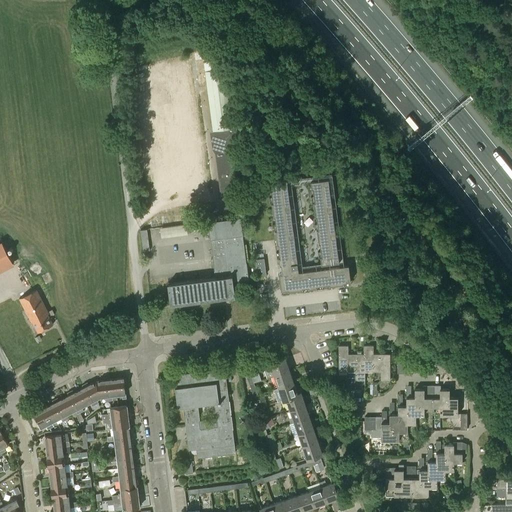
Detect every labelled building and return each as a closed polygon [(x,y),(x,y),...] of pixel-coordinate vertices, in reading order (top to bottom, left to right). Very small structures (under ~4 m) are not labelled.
[(216,56),(213,57),(203,58),(204,70),(212,130),(215,148),(223,208),(240,206),(234,156),(239,156),(238,146),(235,127),(227,67),(216,56)] [(328,179),(311,181),(312,189),(313,188),(315,202),(313,202),(315,216),(317,216),(318,229),(317,229),(319,243),(320,243),(322,256),(320,256),(321,264),(339,262),(328,179)] [(289,289),(289,290),(303,289),(303,287),(309,286),(309,288),(316,287),(316,285),(329,284),(330,285),(344,283),(344,282),(350,281),(348,265),(298,271),(287,180),(269,182),(270,190),(272,189),(273,202),(272,202),(273,217),(275,217),(277,230),(275,230),(277,244),(279,244),(280,257),(279,257),(280,265),(281,265),(282,273),(279,274),(280,285),(281,290),(289,289)] [(215,277),(168,283),(170,305),(235,296),(233,281),(248,279),(246,262),(242,234),(243,234),(240,217),(208,221),(215,277)] [(143,251),(148,250),(150,250),(147,229),(140,230),(143,251)] [(256,275),(266,274),(264,258),(254,259),(256,275)] [(52,309),(47,311),(36,290),(19,298),(31,322),(32,321),(38,332),(53,324),(49,317),(51,315),(54,321),(57,320),(52,309)] [(356,363),(356,354),(348,354),(348,345),(338,345),(339,372),(347,372),(347,363),(356,363)] [(381,363),(381,354),(373,354),(373,345),(364,345),(364,354),(364,372),(365,372),(372,372),(372,363),(381,363)] [(364,354),(356,354),(356,363),(347,363),(347,372),(355,372),(355,380),(365,380),(365,372),(364,372),(364,354)] [(372,363),(372,372),(380,372),(380,380),(390,380),(390,354),(381,354),(381,363),(372,363)] [(289,370),(285,358),(263,366),(267,378),(274,376),(289,370)] [(197,457),(235,452),(225,368),(174,375),(176,387),(175,387),(178,408),(183,407),(189,450),(196,449),(197,457)] [(293,382),(289,370),(274,376),(278,387),(293,382)] [(104,380),(95,381),(100,397),(105,396),(106,400),(109,400),(107,377),(104,377),(104,380)] [(110,377),(107,377),(109,400),(112,399),(112,395),(117,394),(115,378),(110,379),(110,377)] [(125,377),(115,378),(117,394),(122,394),(123,398),(126,397),(124,383),(126,383),(125,377)] [(87,382),(85,384),(95,404),(98,402),(96,399),(100,397),(95,381),(89,384),(87,382)] [(298,394),(293,382),(278,387),(283,399),(286,398),(298,394)] [(249,384),(254,396),(258,395),(254,383),(249,384)] [(83,387),(78,390),(86,404),(91,402),(93,405),(95,404),(85,384),(82,385),(83,387)] [(432,407),(440,407),(449,406),(449,397),(449,389),(440,389),(440,385),(434,385),(434,397),(432,397),(432,407)] [(432,407),(432,397),(429,397),(424,397),(424,389),(423,389),(415,389),(415,397),(415,407),(424,407),(432,407)] [(72,390),(70,391),(80,412),(83,410),(81,406),(86,404),(78,390),(74,392),(72,390)] [(68,395),(63,397),(71,412),(76,409),(78,413),(80,412),(70,391),(67,393),(68,395)] [(301,393),(298,394),(286,398),(290,410),(305,405),(301,393)] [(58,398),(55,399),(65,420),(68,418),(66,414),(71,412),(63,397),(59,400),(58,398)] [(407,415),(416,415),(424,415),(424,407),(415,407),(415,397),(406,397),(406,406),(407,415)] [(458,397),(449,397),(449,406),(440,407),(440,415),(458,415),(458,397)] [(53,402),(48,405),(56,419),(60,417),(62,421),(65,420),(55,399),(52,400),(53,402)] [(43,405),(40,407),(50,427),(53,426),(51,422),(56,419),(48,405),(44,407),(43,405)] [(102,415),(103,419),(128,416),(127,405),(110,407),(111,412),(108,412),(108,414),(102,415)] [(305,405),(290,410),(294,422),(309,417),(305,405)] [(398,406),(398,414),(398,423),(407,424),(416,424),(416,415),(407,415),(406,406),(398,406)] [(38,410),(33,413),(40,427),(45,425),(47,429),(50,427),(40,407),(37,408),(38,410)] [(407,432),(407,424),(398,423),(398,414),(389,414),(389,422),(390,432),(399,432),(407,432)] [(87,424),(97,422),(95,415),(87,420),(87,424)] [(130,426),(128,416),(103,419),(103,423),(105,423),(106,429),(113,428),(130,426)] [(376,429),(370,429),(365,429),(365,434),(371,434),(371,437),(381,437),(381,440),(399,441),(399,432),(390,432),(389,422),(382,422),(382,416),(375,416),(376,429)] [(314,428),(309,417),(294,422),(298,434),(314,428)] [(130,426),(113,428),(114,436),(108,437),(108,439),(131,436),(130,426)] [(298,434),(303,446),(318,440),(314,428),(298,434)] [(0,445),(3,452),(5,450),(10,448),(1,429),(0,429),(0,445)] [(61,434),(45,436),(46,446),(69,443),(69,441),(62,442),(61,434)] [(115,440),(116,448),(132,446),(131,436),(108,439),(108,441),(115,440)] [(275,442),(270,444),(274,453),(278,451),(278,450),(283,448),(280,440),(275,442)] [(322,452),(318,440),(303,446),(307,458),(322,452)] [(462,462),(462,452),(461,452),(461,441),(454,441),(454,444),(444,444),(444,452),(444,461),(454,462),(462,462)] [(69,443),(46,446),(47,456),(64,454),(63,446),(69,446),(69,443)] [(133,456),(132,446),(116,448),(117,456),(110,457),(110,459),(133,456)] [(444,452),(436,452),(436,461),(436,470),(445,470),(454,470),(454,462),(444,461),(444,452)] [(64,454),(47,456),(49,466),(65,464),(64,454)] [(135,466),(133,456),(110,459),(111,461),(117,460),(118,468),(135,466)] [(324,469),(322,462),(320,457),(311,461),(313,465),(314,465),(316,472),(324,469)] [(184,460),(186,474),(193,473),(191,459),(184,460)] [(436,461),(427,461),(427,469),(428,478),(437,479),(445,479),(445,470),(436,470),(436,461)] [(65,464),(49,466),(50,477),(73,474),(72,472),(70,472),(66,473),(65,464)] [(403,477),(403,469),(403,464),(398,464),(398,469),(395,469),(395,467),(385,467),(385,495),(394,496),(393,487),(403,487),(403,478),(403,477)] [(113,477),(113,479),(136,476),(135,466),(118,468),(119,476),(113,477)] [(437,487),(437,479),(428,478),(427,469),(419,469),(419,478),(419,487),(429,487),(437,487)] [(73,474),(50,477),(51,487),(67,485),(74,484),(73,476),(73,474)] [(137,486),(136,476),(113,479),(113,481),(120,480),(121,488),(137,486)] [(394,496),(411,496),(411,478),(403,478),(403,477),(403,478),(403,487),(393,487),(394,496)] [(419,478),(411,478),(411,496),(429,496),(429,487),(419,487),(419,478)] [(511,478),(497,479),(497,488),(505,488),(505,496),(511,495),(511,478)] [(338,498),(332,483),(327,485),(325,480),(319,482),(320,487),(325,502),(338,498)] [(67,485),(51,487),(52,497),(69,495),(67,485)] [(137,486),(121,488),(121,493),(119,493),(119,495),(109,496),(109,500),(113,499),(138,496),(137,486)] [(325,502),(320,487),(308,491),(314,506),(325,502)] [(297,495),(302,511),(314,506),(308,491),(297,495)] [(69,495),(52,497),(54,507),(76,504),(76,502),(70,503),(69,495)] [(298,511),(302,511),(297,495),(285,500),(289,511),(298,511)] [(138,496),(113,499),(109,500),(110,503),(114,503),(114,510),(140,507),(138,496)] [(17,499),(4,505),(6,511),(18,511),(17,508),(20,506),(17,499)] [(273,504),(275,511),(289,511),(285,500),(273,504)]
